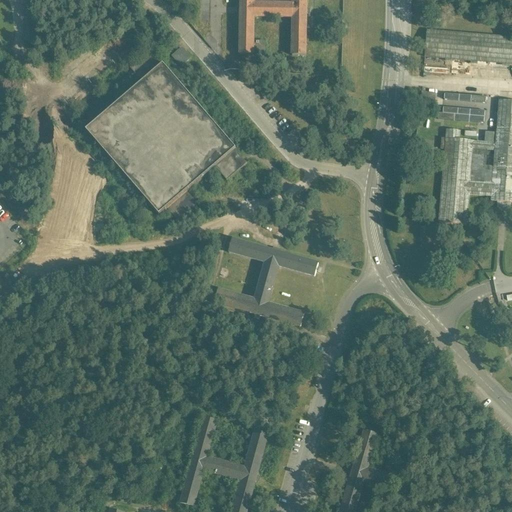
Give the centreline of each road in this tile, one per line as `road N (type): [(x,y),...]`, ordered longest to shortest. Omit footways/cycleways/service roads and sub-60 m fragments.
road 1 (tertiary): [(392,0),(392,71),(373,214),(388,275)]
road 2 (residential): [(290,511),(349,301),(388,275)]
road 3 (tertiary): [(388,275),(511,411)]
